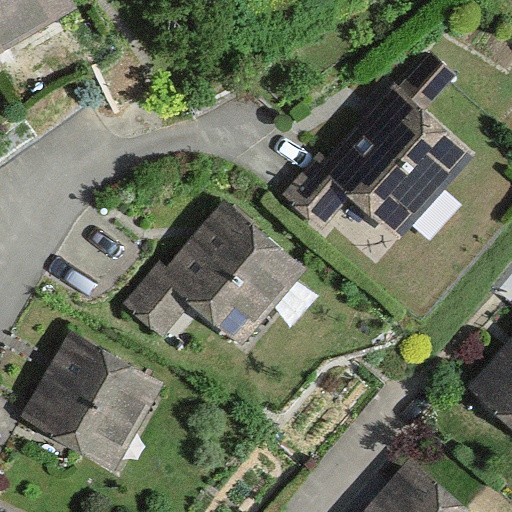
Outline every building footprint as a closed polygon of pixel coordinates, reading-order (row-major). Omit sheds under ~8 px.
[(0,0),(0,91),(99,33),(79,0),(0,0)] [(251,0),(261,17),(290,0),(251,0)] [(432,43),(294,209),(380,281),(482,159),(423,110),(460,66),(432,43)] [(234,214),(128,318),(163,353),(196,321),(238,362),(310,291),(234,214)] [(69,341),(28,420),(107,462),(148,383),(69,341)] [(511,350),(475,393),(511,424),(511,350)] [(204,511),(274,511),(348,423),(307,388),(204,511)] [(468,511),(416,463),(369,511),(468,511)]
